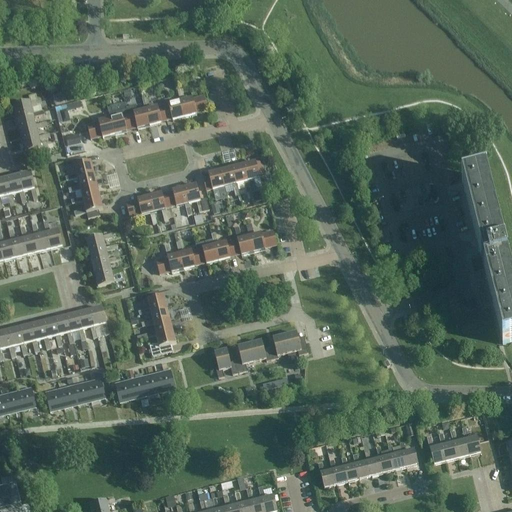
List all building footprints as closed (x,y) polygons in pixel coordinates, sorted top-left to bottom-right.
[(181,102),(185,119),(197,116),(197,114),(208,111),(205,98),(193,101),(193,99),(184,102),(182,90),(178,91),(181,103),(181,102)] [(66,95),(58,97),(54,98),(56,106),(68,103),(66,95)] [(167,122),(164,108),(159,109),(158,108),(150,110),(147,99),(143,100),(146,111),(150,127),(162,124),(162,123),(167,122)] [(173,104),(171,99),(162,101),(164,108),(167,122),(172,120),(173,122),(185,119),(181,102),(181,103),(173,104)] [(34,115),(32,107),(42,104),(41,100),(14,107),(17,119),(34,115)] [(146,111),(138,113),(136,107),(127,109),(127,111),(132,130),(137,129),(138,131),(150,127),(146,111)] [(127,111),(114,114),(112,108),(108,109),(111,120),(115,136),(127,133),(127,132),(132,130),(127,111)] [(37,127),(36,126),(35,119),(45,116),(44,112),(34,115),(17,119),(20,131),(37,127)] [(111,120),(103,122),(102,118),(98,119),(99,123),(99,124),(88,127),(91,141),(103,138),(103,139),(115,136),(111,120)] [(39,139),(39,138),(37,130),(48,128),(47,124),(36,126),(37,127),(20,131),(23,143),(39,139)] [(26,155),(42,151),(40,142),(51,139),(50,135),(39,138),(39,139),(23,143),(26,155)] [(67,138),(69,147),(81,145),(79,136),(67,138)] [(88,164),(86,158),(74,161),(75,167),(77,176),(66,178),(67,182),(78,179),(95,175),(92,163),(88,164)] [(248,183),(249,182),(256,181),(258,186),(262,185),(260,178),(266,176),(263,163),(257,164),(256,163),(244,166),(248,183)] [(251,193),(249,182),(248,183),(244,166),(232,169),(237,186),(237,185),(245,183),(247,194),(251,193)] [(240,196),(237,185),(237,186),(232,169),(221,172),(225,189),(225,188),(233,186),(236,197),(240,196)] [(228,199),(225,188),(225,189),(221,172),(209,175),(210,179),(204,180),(207,193),(213,191),(220,190),(223,200),(228,199)] [(24,193),(32,191),(35,202),(39,201),(32,173),(20,176),(24,193)] [(81,191),(98,187),(95,175),(78,179),(80,187),(69,190),(70,194),(81,191)] [(27,204),(24,193),(20,176),(8,179),(13,196),(20,194),(23,205),(27,204)] [(511,342),(511,266),(511,264),(490,177),(462,184),(481,258),(471,261),(472,268),(478,266),(479,272),(484,271),(503,345),(511,342)] [(15,207),(13,196),(8,179),(0,181),(0,195),(1,199),(9,197),(11,208),(15,207)] [(189,206),(190,206),(197,204),(200,214),(210,212),(207,200),(201,201),(197,186),(185,189),(189,206)] [(84,202),(101,199),(98,187),(81,191),(83,199),(72,202),(73,206),(84,203),(84,202)] [(192,216),(190,206),(189,206),(185,189),(168,193),(171,209),(177,207),(177,209),(186,207),(188,217),(192,216)] [(266,200),(264,191),(253,194),(255,203),(266,200)] [(166,210),(171,209),(168,193),(150,198),(154,215),(155,215),(162,213),(165,223),(169,222),(166,212),(167,211),(166,210)] [(138,202),(127,205),(130,219),(142,216),(143,219),(151,217),(154,226),(157,225),(155,215),(154,215),(150,198),(138,201),(138,202)] [(101,218),(99,211),(104,210),(101,199),(84,202),(84,203),(86,210),(75,213),(76,217),(87,214),(89,221),(101,218)] [(219,207),(212,209),(214,216),(217,215),(221,214),(219,207)] [(202,216),(194,218),(196,226),(204,224),(202,216)] [(48,234),(52,251),(64,248),(60,232),(51,234),(48,223),(44,224),(47,235),(48,234)] [(48,234),(47,235),(39,237),(37,226),(33,226),(35,238),(36,237),(40,254),(52,251),(48,234)] [(250,238),(254,254),(266,251),(266,250),(277,247),(274,233),(262,236),(262,235),(253,237),(251,226),(247,227),(249,238),(250,238)] [(36,237),(35,238),(28,239),(25,228),(21,229),(24,240),(28,257),(40,254),(36,237)] [(250,238),(249,238),(242,240),(239,229),(235,230),(238,241),(238,242),(233,243),(236,257),(242,256),(242,257),(254,254),(250,238)] [(24,240),(16,242),(13,231),(9,232),(12,243),(13,243),(17,260),(28,257),(24,240)] [(13,243),(12,243),(4,245),(2,234),(0,234),(0,244),(0,246),(1,246),(5,263),(17,260),(13,243)] [(106,249),(104,241),(115,239),(114,235),(87,242),(90,254),(106,249)] [(236,257),(233,243),(227,245),(227,243),(218,245),(216,235),(212,236),(213,241),(214,246),(215,246),(219,263),(231,260),(231,258),(236,257)] [(207,266),(219,263),(215,246),(214,246),(213,241),(205,242),(196,245),(198,252),(201,266),(207,265),(207,266)] [(201,266),(198,252),(193,253),(192,252),(183,254),(181,244),(177,245),(179,255),(180,255),(182,264),(184,272),(197,269),(196,267),(201,266)] [(109,261),(107,253),(118,250),(117,246),(106,249),(90,254),(93,265),(109,261)] [(180,255),(179,255),(172,257),(169,246),(165,247),(168,258),(168,260),(157,262),(160,276),(172,273),(172,275),(184,272),(182,264),(180,255)] [(112,273),(112,272),(110,265),(121,262),(120,258),(109,261),(93,265),(96,277),(112,273)] [(99,289),(115,285),(113,276),(124,273),(123,269),(112,272),(112,273),(96,277),(99,289)] [(151,313),(168,309),(165,297),(161,298),(159,292),(147,295),(148,301),(150,310),(140,313),(140,317),(151,314),(151,313)] [(469,301),(471,311),(472,311),(479,310),(476,299),(469,301)] [(461,313),(469,311),(466,300),(458,302),(461,313)] [(95,328),(103,326),(106,337),(110,336),(103,309),(91,312),(95,328)] [(154,325),(171,321),(168,309),(151,313),(151,314),(153,322),(142,324),(143,328),(154,326),(154,325)] [(98,339),(95,328),(91,312),(79,315),(84,331),(91,329),(94,340),(98,339)] [(84,331),(79,315),(68,317),(72,334),(80,332),(82,343),(86,342),(84,331)] [(75,345),(72,334),(68,317),(56,320),(60,337),(68,335),(71,346),(75,345)] [(63,348),(60,337),(56,320),(44,323),(48,340),(49,340),(56,338),(59,349),(63,348)] [(157,337),(173,333),(171,321),(154,325),(154,326),(156,333),(145,336),(146,340),(157,337)] [(51,350),(49,340),(48,340),(44,323),(33,326),(37,343),(45,341),(47,351),(51,350)] [(40,353),(37,343),(33,326),(21,329),(25,346),(33,344),(36,354),(40,353)] [(28,356),(25,346),(21,329),(9,332),(13,349),(14,348),(22,347),(24,357),(28,356)] [(16,359),(14,348),(13,349),(9,332),(0,334),(0,345),(2,352),(2,351),(10,349),(13,360),(16,359)] [(153,358),(174,353),(173,346),(177,345),(173,333),(157,337),(159,345),(150,347),(153,358)] [(285,337),(290,355),(298,353),(299,357),(309,355),(307,350),(302,351),(297,333),(285,337)] [(278,358),(290,355),(285,337),(273,340),(275,348),(270,349),(273,362),(279,360),(278,358)] [(273,362),(270,349),(264,350),(262,342),(250,345),(255,364),(266,361),(267,363),(273,362)] [(246,366),(255,364),(250,345),(238,348),(241,361),(236,363),(239,375),(248,373),(246,366)] [(239,375),(236,363),(231,364),(227,351),(215,354),(219,369),(216,370),(219,380),(225,379),(223,372),(231,370),(233,377),(239,375)] [(88,361),(80,363),(82,370),(86,369),(90,368),(88,361)] [(162,395),(176,391),(171,372),(157,375),(162,395)] [(148,398),(162,395),(157,375),(143,378),(148,398)] [(135,401),(148,398),(143,378),(130,382),(135,401)] [(263,385),(264,392),(289,386),(287,380),(263,385)] [(92,403),(106,400),(101,381),(88,384),(92,403)] [(121,405),(135,401),(130,382),(116,385),(121,405)] [(79,407),(92,403),(88,384),(74,388),(79,407)] [(65,410),(79,407),(74,388),(61,391),(65,410)] [(23,413),(37,409),(32,390),(18,393),(23,413)] [(52,414),(65,410),(61,391),(47,394),(52,414)] [(9,416),(23,413),(18,393),(4,397),(9,416)] [(0,418),(9,416),(4,397),(0,397),(0,418)] [(415,437),(412,425),(405,426),(408,438),(415,437)] [(465,441),(470,457),(482,454),(478,438),(469,440),(466,429),(462,430),(465,441)] [(465,441),(457,443),(455,432),(451,433),(453,444),(454,444),(458,460),(470,457),(465,441)] [(454,444),(453,444),(446,446),(443,435),(439,436),(442,447),(446,463),(458,460),(454,444)] [(442,447),(434,449),(431,438),(427,439),(434,466),(446,463),(442,447)] [(394,455),(392,446),(391,442),(387,443),(389,451),(390,456),(391,456),(395,472),(407,469),(403,453),(402,453),(394,455)] [(403,453),(407,469),(419,466),(415,450),(406,452),(404,444),(400,445),(402,453),(403,453)] [(371,461),(369,452),(367,446),(363,447),(367,462),(368,462),(371,478),(383,475),(380,459),(379,459),(371,461)] [(390,456),(389,451),(381,453),(381,449),(377,450),(379,459),(380,459),(383,475),(395,472),(391,456),(390,456)] [(368,462),(367,462),(359,464),(357,455),(353,456),(355,465),(356,465),(360,481),(371,478),(368,462)] [(16,458),(5,460),(8,472),(19,470),(16,458)] [(356,465),(355,465),(348,467),(346,458),(342,459),(344,468),(345,468),(349,484),(360,481),(356,465)] [(345,468),(344,468),(336,470),(334,461),(330,462),(332,471),(333,471),(337,487),(349,484),(345,468)] [(333,471),(332,471),(324,473),(322,464),(318,465),(325,490),(337,487),(333,471)] [(0,511),(23,511),(17,484),(0,487),(0,511)] [(262,500),(265,511),(277,511),(274,497),(266,499),(263,488),(259,489),(262,500)] [(265,511),(262,500),(254,502),(251,491),(247,492),(250,503),(252,511),(265,511)] [(252,511),(250,503),(242,505),(239,494),(236,495),(238,506),(239,506),(240,511),(252,511)] [(176,507),(173,496),(165,498),(168,509),(176,507)] [(240,511),(239,506),(238,506),(230,508),(228,497),(224,498),(227,509),(227,511),(240,511)] [(109,511),(108,506),(116,504),(115,500),(91,506),(92,511),(109,511)] [(227,511),(227,509),(219,511),(216,500),(212,501),(215,511),(227,511)] [(215,511),(214,511),(206,511),(204,503),(201,504),(202,511),(215,511)]
